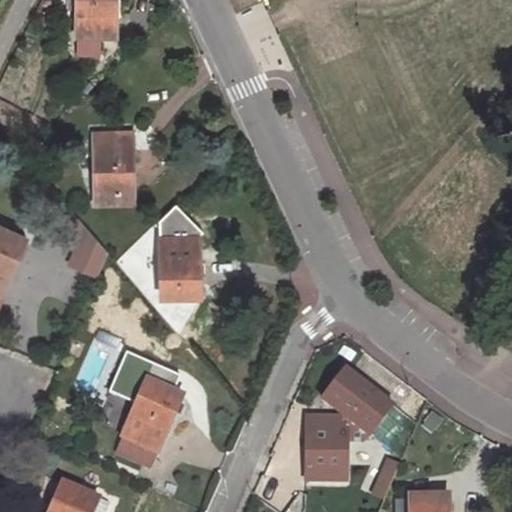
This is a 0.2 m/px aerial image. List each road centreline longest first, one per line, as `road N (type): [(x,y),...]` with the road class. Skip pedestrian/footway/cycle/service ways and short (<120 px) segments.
road 1 (tertiary): [(200,0),(346,300)]
road 2 (residential): [(222,511),(296,342),(346,300)]
road 3 (tertiary): [(346,300),(406,351),(511,418)]
